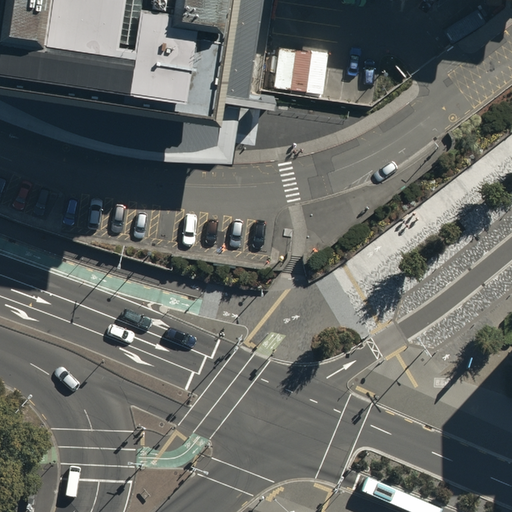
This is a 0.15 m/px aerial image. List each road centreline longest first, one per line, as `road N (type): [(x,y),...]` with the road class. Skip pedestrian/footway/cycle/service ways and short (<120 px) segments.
road 1 (secondary): [(0,276),(304,397)]
road 2 (residential): [(304,397),(511,246)]
road 3 (secondary): [(304,397),(511,486)]
road 4 (secondary): [(92,511),(100,455),(87,415),(58,378),(30,362)]
road 5 (secondary): [(185,511),(304,397)]
